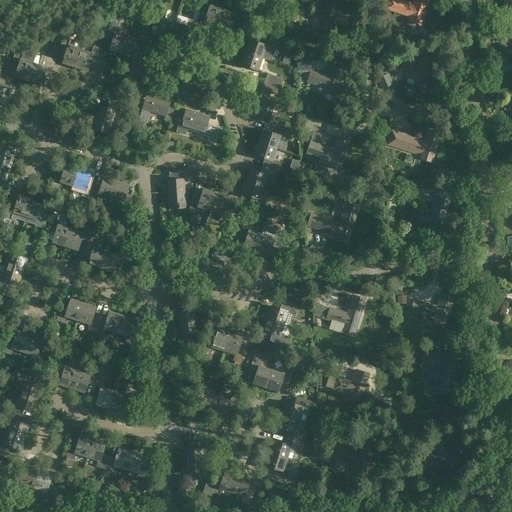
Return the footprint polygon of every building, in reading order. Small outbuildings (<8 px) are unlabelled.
[(204,23),(217,27),(223,9),(225,4),(213,0),(204,0),(201,11),(207,13),(204,23)] [(326,0),(323,12),(313,9),(310,20),(320,24),(319,28),(330,32),(339,4),(341,4),(342,0),(326,0)] [(414,0),(413,4),(398,0),(397,0),(394,11),(411,16),(409,21),(420,25),(428,0),(414,0)] [(286,4),(289,22),(299,21),(296,3),(286,4)] [(234,12),(223,9),(217,27),(230,31),(233,21),(239,23),(244,9),(236,7),(234,12)] [(164,19),(167,11),(158,8),(153,24),(160,27),(157,36),(170,40),(176,23),(164,19)] [(247,26),(251,12),(244,9),(239,23),(247,26)] [(186,26),(176,23),(170,40),(182,44),(185,35),(192,37),(197,21),(189,18),(186,26)] [(128,36),(130,31),(118,27),(119,24),(111,21),(110,23),(106,38),(113,40),(110,50),(122,54),(128,36)] [(503,43),(504,43),(504,45),(501,46),(502,54),(510,53),(510,51),(511,50),(511,30),(502,31),(503,43)] [(128,36),(122,54),(135,58),(138,48),(145,50),(150,34),(142,32),(139,40),(128,36)] [(82,43),(63,37),(58,51),(65,53),(62,63),(75,67),(80,50),(82,43)] [(257,42),(249,40),(245,52),(263,58),(270,60),(274,47),(259,42),(258,42),(257,42)] [(91,53),(80,50),(75,67),(87,71),(90,62),(97,64),(102,49),(93,46),(91,53)] [(18,67),(15,76),(27,80),(33,63),(22,59),(24,51),(16,49),(11,64),(18,67)] [(258,70),(263,58),(245,52),(241,65),(258,70)] [(40,65),(33,63),(27,80),(40,84),(43,75),(50,77),(56,60),(43,55),(40,65)] [(416,80),(415,85),(426,88),(434,59),(422,56),(418,68),(409,65),(405,77),(416,80)] [(311,59),(296,60),(297,73),(310,72),(309,70),(311,70),(311,59)] [(0,89),(2,91),(11,65),(2,62),(0,68),(0,89)] [(335,96),(343,66),(331,63),(327,75),(311,70),(308,82),(325,87),(324,92),(326,93),(325,95),(325,97),(327,99),(329,100),(331,99),(332,97),(333,95),(335,96)] [(267,74),(265,80),(279,85),(282,78),(267,74)] [(378,79),(383,89),(394,84),(389,74),(378,79)] [(263,87),(253,84),(249,97),(267,103),(271,91),(277,93),(279,85),(265,80),(263,87)] [(164,120),(170,122),(174,108),(168,107),(170,100),(147,93),(142,109),(143,109),(139,121),(147,123),(150,111),(165,116),(164,120)] [(378,95),(380,107),(387,106),(386,94),(378,95)] [(263,113),(267,103),(249,97),(245,110),(255,113),(253,119),(269,125),(272,116),(263,113)] [(92,129),(108,134),(116,111),(120,112),(121,106),(108,102),(107,108),(100,105),(92,129)] [(210,138),(208,141),(215,143),(219,126),(208,123),(210,116),(186,109),(181,125),(178,124),(176,132),(186,135),(188,127),(204,132),(203,136),(210,138)] [(313,125),(321,128),(323,122),(311,118),(298,119),(299,128),(311,131),(313,125)] [(273,133),(263,130),(259,143),(276,148),(280,138),(290,141),(293,133),(275,127),(273,133)] [(424,142),(415,139),(416,137),(392,130),(387,145),(417,154),(417,152),(422,153),(420,159),(432,162),(441,133),(428,129),(424,142)] [(334,149),(319,144),(322,135),(314,132),(307,153),(332,160),(330,166),(341,169),(350,140),(338,136),(334,149)] [(14,156),(4,153),(7,146),(0,143),(0,165),(10,168),(14,156)] [(273,159),(276,148),(259,143),(255,156),(264,159),(262,165),(276,170),(279,161),(273,159)] [(0,179),(6,181),(10,168),(0,165),(0,179)] [(66,165),(63,174),(56,172),(51,186),(60,189),(62,183),(73,187),(78,169),(66,165)] [(251,169),(247,182),(264,187),(268,176),(274,178),(276,170),(262,165),(260,172),(251,169)] [(88,183),(91,173),(78,169),(73,187),(84,190),(82,196),(90,199),(94,185),(88,183)] [(174,179),(167,180),(169,210),(186,209),(184,182),(188,182),(187,173),(174,174),(174,179)] [(104,177),(101,187),(94,185),(90,199),(98,201),(100,195),(111,199),(116,181),(104,177)] [(126,195),(129,185),(116,181),(111,199),(122,203),(120,208),(128,211),(133,197),(126,195)] [(242,194),(252,198),(250,204),(264,209),(267,200),(260,198),(264,187),(247,182),(242,194)] [(203,190),(200,199),(193,197),(189,211),(197,214),(199,207),(210,211),(216,194),(203,190)] [(228,198),(216,194),(210,211),(221,215),(219,220),(228,223),(232,209),(225,207),(228,198)] [(24,221),(26,216),(32,199),(19,195),(16,205),(9,203),(4,216),(16,220),(16,219),(24,221)] [(411,222),(428,227),(427,232),(442,237),(446,225),(441,224),(449,200),(445,199),(436,196),(430,216),(415,211),(411,222)] [(44,203),(32,199),(26,216),(37,220),(39,221),(41,213),(44,203)] [(346,203),(340,223),(311,214),(307,225),(338,235),(336,240),(348,243),(359,206),(346,203)] [(37,220),(35,226),(43,229),(48,215),(41,213),(39,221),(37,220)] [(55,233),(52,242),(65,246),(71,229),(60,225),(62,219),(53,217),(49,231),(55,233)] [(251,230),(253,224),(244,222),(240,236),(247,238),(244,247),(256,251),(262,234),(251,230)] [(81,232),(71,229),(65,246),(78,250),(81,241),(87,243),(92,229),(83,226),(81,232)] [(262,234),(256,251),(269,255),(272,246),(279,248),(283,234),(276,232),(276,230),(265,226),(265,227),(264,226),(262,234)] [(96,245),(100,232),(92,229),(87,243),(96,245)] [(194,245),(197,234),(190,231),(186,243),(194,245)] [(8,255),(5,265),(23,271),(27,259),(17,256),(20,249),(5,244),(3,253),(8,255)] [(196,262),(193,271),(205,275),(211,257),(200,254),(202,248),(193,245),(189,260),(196,262)] [(93,247),(88,264),(101,268),(106,251),(93,247)] [(117,254),(106,251),(101,268),(113,272),(116,263),(123,265),(128,251),(119,248),(117,254)] [(301,253),(293,254),(294,261),(302,260),(301,253)] [(222,261),(211,257),(205,275),(218,279),(221,270),(228,272),(232,258),(224,255),(222,261)] [(9,281),(19,284),(23,271),(5,265),(2,276),(0,275),(0,285),(7,287),(9,281)] [(437,306),(414,299),(410,311),(435,318),(433,323),(444,327),(453,298),(440,294),(437,306)] [(347,313),(330,308),(327,319),(345,325),(343,330),(354,333),(365,299),(353,295),(347,313)] [(61,306),(56,320),(65,323),(67,317),(77,320),(83,302),(71,298),(67,308),(61,306)] [(406,298),(398,299),(398,307),(407,306),(406,298)] [(88,324),(87,328),(87,330),(95,332),(99,318),(93,316),(96,307),(83,302),(77,320),(88,324)] [(280,308),(271,305),(266,318),(284,324),(288,313),(294,315),(296,306),(282,302),(280,308)] [(178,310),(180,334),(196,333),(195,309),(199,309),(198,303),(185,304),(185,309),(178,310)] [(109,311),(106,321),(99,318),(95,332),(103,335),(105,329),(116,333),(122,315),(109,311)] [(125,342),(134,345),(138,331),(131,329),(135,319),(122,315),(116,333),(127,336),(125,342)] [(270,340),(288,346),(290,338),(281,335),(284,324),(266,318),(262,331),(272,334),(270,340)] [(214,338),(207,336),(203,350),(211,353),(213,347),(224,350),(229,333),(217,329),(214,338)] [(15,340),(8,338),(3,352),(12,355),(13,349),(25,352),(30,335),(18,331),(15,340)] [(242,337),(229,333),(224,350),(235,354),(233,360),(241,363),(246,349),(239,346),(242,337)] [(43,339),(30,335),(25,352),(36,356),(34,362),(42,364),(46,350),(40,348),(43,339)] [(443,375),(425,369),(421,381),(441,387),(439,392),(450,395),(461,361),(459,360),(461,354),(450,350),(449,353),(440,351),(437,361),(446,364),(443,375)] [(256,373),(253,383),(266,387),(271,369),(260,366),(263,356),(255,353),(249,371),(256,373)] [(62,375),(59,384),(72,388),(77,371),(67,367),(69,361),(60,358),(55,372),(62,375)] [(278,391),(281,381),(288,384),(293,370),(284,367),(282,373),(271,369),(266,387),(278,391)] [(77,371),(72,388),(84,393),(87,383),(94,385),(99,371),(90,368),(88,374),(77,371)] [(352,382),(336,377),(333,388),(350,394),(349,399),(360,402),(369,374),(356,369),(352,382)] [(101,387),(95,404),(108,409),(114,391),(103,387),(107,374),(99,371),(94,385),(101,387)] [(24,382),(20,393),(37,399),(42,386),(32,383),(34,376),(20,372),(17,380),(24,382)] [(202,384),(198,398),(205,401),(201,410),(214,414),(220,396),(209,393),(211,387),(202,384)] [(121,413),(124,403),(130,405),(135,391),(126,388),(124,394),(114,391),(108,409),(121,413)] [(10,402),(7,411),(21,415),(24,408),(33,412),(37,399),(20,393),(16,404),(10,402)] [(214,414),(226,418),(230,409),(236,411),(241,396),(233,394),(231,400),(220,396),(214,414)] [(296,404),(286,401),(282,414),(298,419),(300,420),(302,413),(309,415),(310,411),(309,411),(312,402),(298,397),(296,404)] [(29,425),(19,422),(21,415),(7,411),(5,419),(11,421),(7,432),(25,438),(29,425)] [(278,426),(287,430),(285,436),(299,441),(302,433),(296,431),(300,420),(298,419),(282,414),(278,426)] [(11,447),(21,450),(25,438),(7,432),(4,443),(0,441),(0,450),(9,454),(11,447)] [(74,459),(76,453),(87,457),(93,439),(80,435),(77,445),(70,442),(66,457),(74,459)] [(273,440),(269,453),(287,459),(289,452),(295,454),(299,441),(285,436),(283,443),(273,440)] [(452,436),(448,449),(431,443),(427,455),(446,461),(445,466),(456,469),(465,440),(452,436)] [(105,443),(93,439),(87,457),(98,460),(96,466),(104,469),(109,455),(102,453),(105,443)] [(202,448),(206,448),(205,442),(192,443),(192,449),(185,449),(186,474),(189,474),(190,480),(202,479),(201,473),(203,473),(202,448)] [(354,473),(366,477),(375,448),(362,444),(358,456),(337,449),(331,465),(338,468),(340,463),(356,468),(354,473)] [(115,466),(126,470),(132,452),(119,448),(116,457),(109,455),(104,469),(113,472),(115,466)] [(141,466),(144,456),(132,452),(126,470),(137,473),(135,479),(143,482),(148,468),(141,466)] [(265,465),(275,469),(273,475),(287,480),(290,471),(284,469),(287,459),(269,453),(265,465)] [(26,466),(23,475),(17,473),(13,487),(21,490),(23,484),(33,488),(39,470),(26,466)] [(49,484),(52,474),(39,470),(33,488),(45,491),(43,497),(52,500),(56,486),(49,484)] [(237,475),(225,471),(222,480),(215,478),(209,496),(212,497),(213,493),(219,495),(221,489),(232,493),(237,475)] [(247,489),(250,479),(237,475),(232,493),(243,496),(241,502),(250,505),(254,491),(247,489)] [(272,486),(287,491),(289,485),(274,480),(272,486)]
